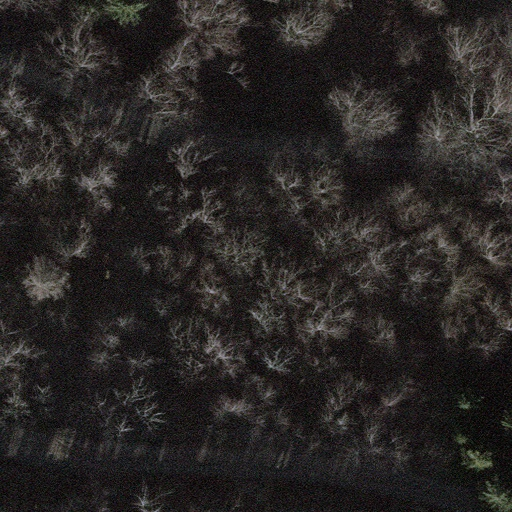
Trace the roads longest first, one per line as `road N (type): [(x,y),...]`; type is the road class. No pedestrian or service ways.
road 1 (track): [(511,195),(217,155),(0,78)]
road 2 (track): [(0,438),(42,452),(363,460),(511,510)]
